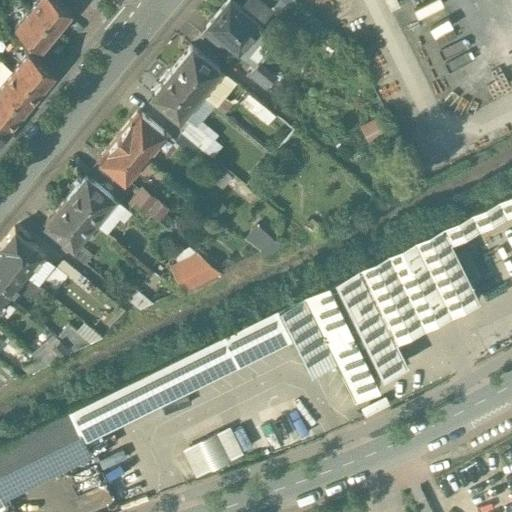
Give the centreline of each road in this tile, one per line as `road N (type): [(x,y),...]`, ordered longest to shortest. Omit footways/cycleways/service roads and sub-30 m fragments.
road 1 (residential): [(511,384),(345,465),(217,511)]
road 2 (tertiary): [(0,200),(136,28)]
